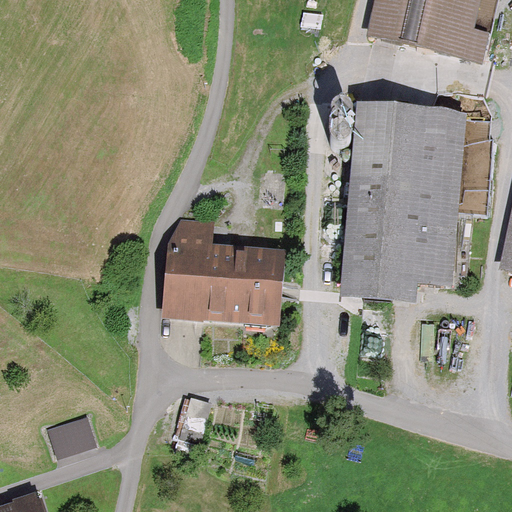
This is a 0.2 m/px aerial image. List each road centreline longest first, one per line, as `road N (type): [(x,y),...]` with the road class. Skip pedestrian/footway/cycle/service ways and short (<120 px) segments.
road 1 (residential): [(148,379),(158,266),(213,111),(227,0)]
road 2 (residential): [(511,445),(322,393),(148,379)]
road 3 (residential): [(148,379),(124,511)]
